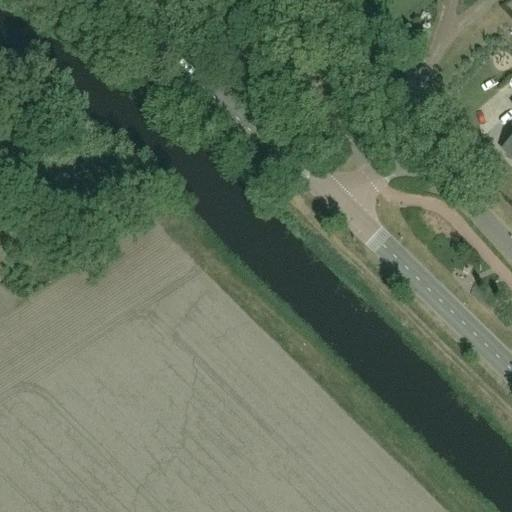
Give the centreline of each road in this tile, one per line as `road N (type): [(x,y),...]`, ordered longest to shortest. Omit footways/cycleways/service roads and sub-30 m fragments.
road 1 (tertiary): [(343,212),(111,0)]
road 2 (tertiary): [(511,375),(343,212)]
road 3 (residential): [(511,247),(421,161),(397,162),(376,182)]
